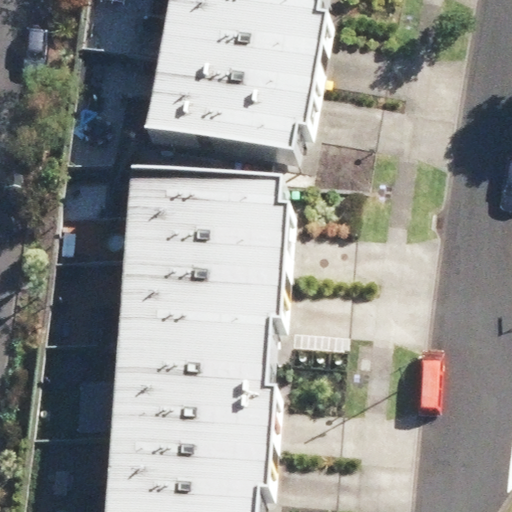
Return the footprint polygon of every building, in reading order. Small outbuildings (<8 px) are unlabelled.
[(181,0),(175,37),(324,62),(334,0),(181,0)] [(175,37),(158,139),(306,165),(324,62),(175,37)] [(140,180),(134,269),(298,280),(302,220),(290,219),(292,190),(140,180)] [(134,269),(127,358),(280,369),(282,334),(294,335),(298,280),(134,269)] [(127,358),(121,448),(286,459),(290,398),(278,397),(280,369),(127,358)] [(121,448),(116,511),(270,511),(271,503),(283,504),(286,459),(121,448)]
